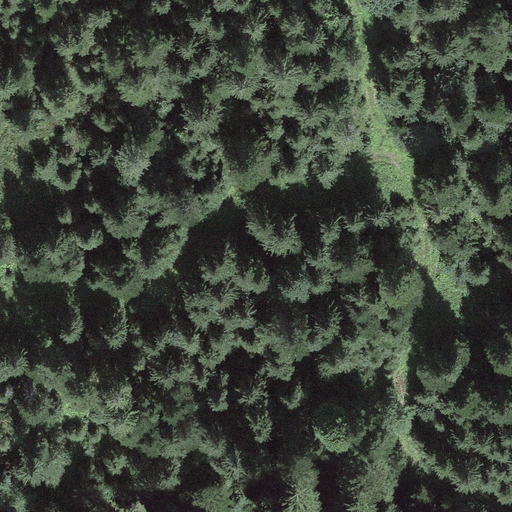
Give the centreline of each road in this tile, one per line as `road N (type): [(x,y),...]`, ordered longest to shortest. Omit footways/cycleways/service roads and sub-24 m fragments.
road 1 (track): [(350,0),(364,34),(375,115),(419,205),(426,239),(405,436),(429,474),(505,511)]
road 2 (track): [(0,297),(100,291),(149,279),(252,185),(395,155)]
